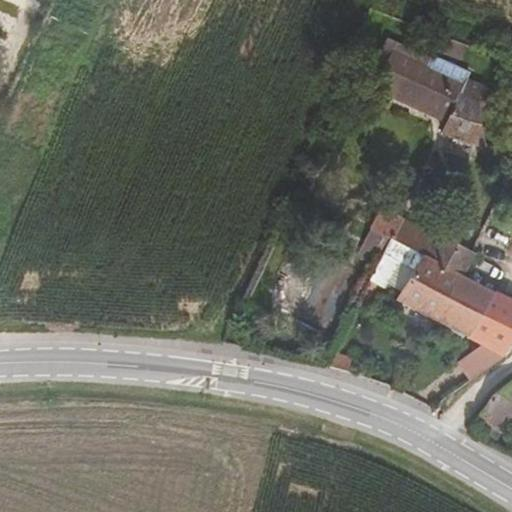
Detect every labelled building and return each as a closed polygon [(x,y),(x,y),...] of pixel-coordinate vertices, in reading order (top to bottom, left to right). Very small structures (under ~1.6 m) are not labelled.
[(367,82),(376,87),(391,55),(425,70),(431,58),(388,38),(367,82)] [(462,61),(466,49),(441,38),(436,51),(462,61)] [(470,76),(431,58),(425,70),(391,55),(376,87),(448,121),(442,133),(486,146),(480,104),(488,107),(492,96),(467,84),(470,76)] [(378,250),(384,254),(391,239),(465,277),(475,255),(381,208),(357,255),(371,263),(378,250)] [(384,254),(400,263),(414,271),(401,291),(397,300),(434,320),(465,277),(391,239),(384,254)] [(303,252),(291,245),(285,258),(297,264),(303,252)] [(388,283),(401,291),(414,271),(400,263),(388,283)] [(465,277),(434,320),(468,337),(495,291),(465,277)] [(377,284),(370,280),(361,297),(369,301),(377,284)] [(468,337),(483,345),(503,356),(511,342),(511,299),(495,291),(468,337)] [(459,362),(471,380),(503,356),(483,345),(459,362)] [(352,357),(333,351),(326,365),(348,371),(352,357)] [(511,380),(494,393),(480,415),(506,432),(511,422),(511,380)]
